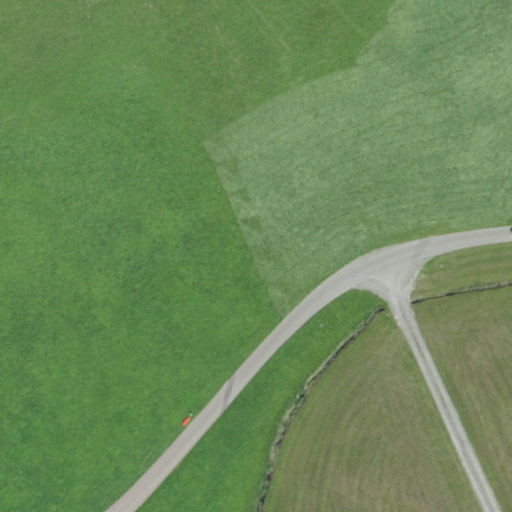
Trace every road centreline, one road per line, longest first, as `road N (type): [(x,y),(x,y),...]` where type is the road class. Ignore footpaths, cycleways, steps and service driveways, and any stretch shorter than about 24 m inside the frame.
road 1 (residential): [(116,511),(317,299),(379,255)]
road 2 (track): [(379,255),(495,511)]
road 3 (residential): [(511,238),(379,255)]
